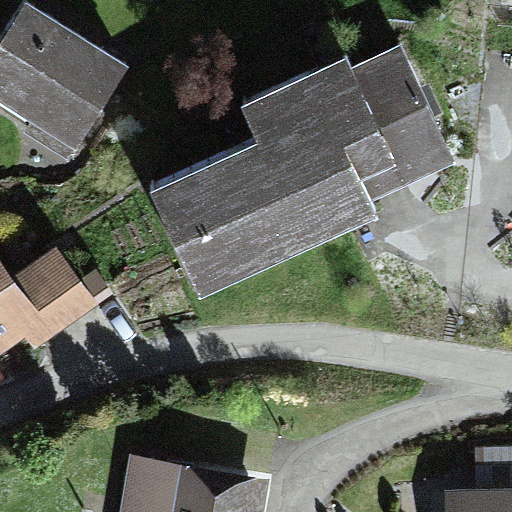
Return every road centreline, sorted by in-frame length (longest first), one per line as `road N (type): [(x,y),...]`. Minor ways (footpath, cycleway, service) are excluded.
road 1 (residential): [(0,408),(83,373),(205,347),(328,342),(511,375)]
road 2 (residential): [(511,390),(330,460),(293,511)]
